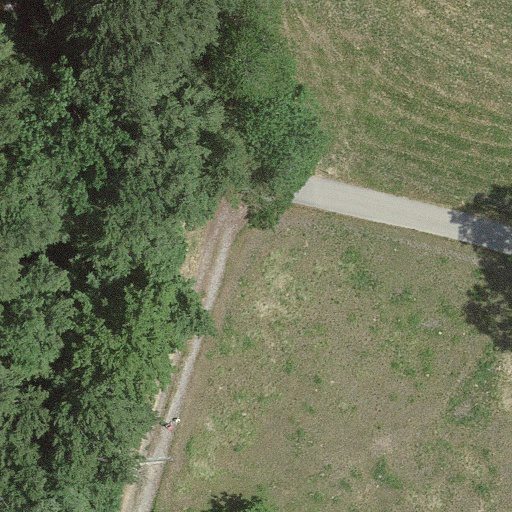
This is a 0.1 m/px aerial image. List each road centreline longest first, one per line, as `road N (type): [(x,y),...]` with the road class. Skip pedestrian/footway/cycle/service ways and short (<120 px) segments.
road 1 (residential): [(149,511),(260,184)]
road 2 (residential): [(511,243),(260,184)]
road 3 (residential): [(126,0),(172,92),(260,184)]
